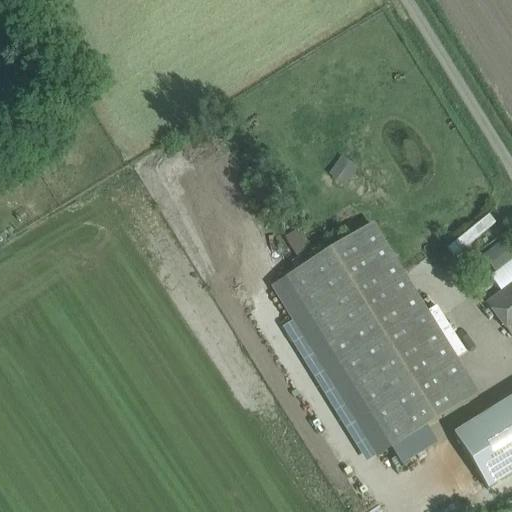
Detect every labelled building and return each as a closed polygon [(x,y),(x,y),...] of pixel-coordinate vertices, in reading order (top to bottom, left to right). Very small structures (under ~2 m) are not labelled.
[(0,90),(0,110),(24,96),(27,101),(46,89),(32,65),(13,77),(15,81),(0,90)] [(344,155),(332,175),(349,186),(362,166),(344,155)] [(455,256),(504,227),(498,217),(450,247),(455,256)] [(285,279),(390,449),(477,395),(372,225),(285,279)] [(511,284),(486,305),(511,337),(511,336),(511,284)] [(511,397),(455,433),(488,486),(499,479),(511,471),(511,397)]
